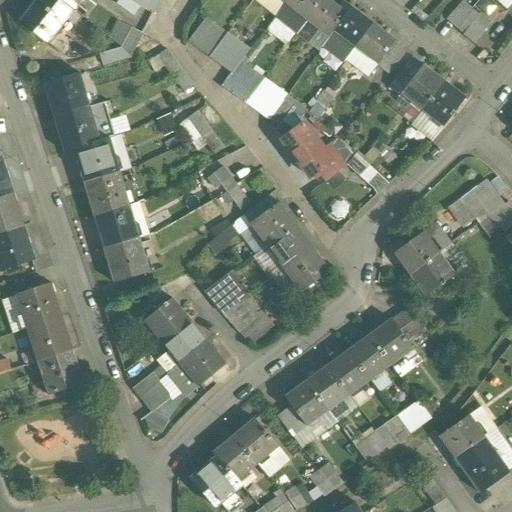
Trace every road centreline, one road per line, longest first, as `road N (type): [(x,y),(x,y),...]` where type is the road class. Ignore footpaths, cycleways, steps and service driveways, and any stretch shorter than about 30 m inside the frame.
road 1 (residential): [(148,502),(0,67)]
road 2 (residential): [(358,284),(162,25),(174,0)]
road 3 (residential): [(148,502),(188,435),(343,311),(358,284)]
road 4 (residential): [(358,284),(371,228),(470,128)]
road 5 (residential): [(499,88),(375,0)]
road 6 (unknown): [(172,280),(253,383)]
